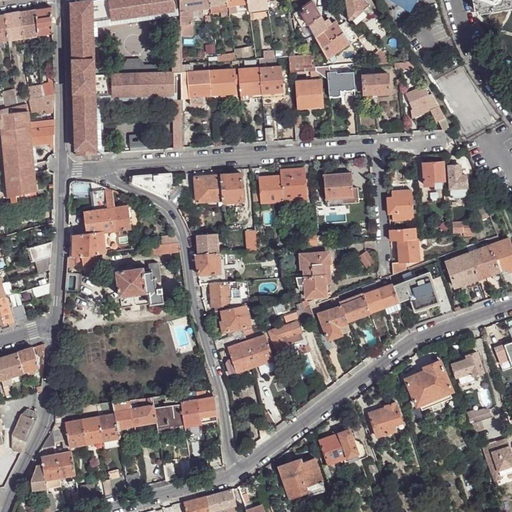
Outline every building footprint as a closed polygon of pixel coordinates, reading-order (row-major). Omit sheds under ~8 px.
[(72,4),(73,60),(94,59),(92,21),(92,0),(72,4)] [(109,0),(94,0),(92,0),(92,21),(97,20),(113,18),(109,0)] [(109,0),(113,18),(174,9),(174,1),(173,0),(109,0)] [(209,0),(179,0),(180,11),(180,15),(181,37),(191,37),(191,25),(192,25),(191,10),(210,7),(210,6),(209,0)] [(209,0),(210,6),(210,7),(211,13),(228,11),(227,3),(226,0),(209,0)] [(248,3),(247,0),(226,0),(227,3),(228,6),(236,5),(237,12),(249,11),(248,3)] [(268,8),(266,0),(247,0),(248,3),(249,11),(268,8)] [(345,0),(348,20),(348,22),(352,21),(357,16),(369,5),(364,0),(345,0)] [(477,7),(511,0),(473,0),(474,8),(477,7)] [(511,0),(477,7),(478,11),(511,4),(511,0)] [(294,14),(302,28),(308,25),(320,17),(311,1),(303,7),(294,13),(294,14)] [(377,7),(372,2),(369,5),(357,16),(362,22),(374,11),(377,15),(380,13),(377,7)] [(236,5),(228,6),(229,13),(237,12),(236,5)] [(51,7),(36,9),(38,35),(52,33),(51,7)] [(36,9),(20,12),(23,37),(38,35),(36,9)] [(20,12),(4,14),(8,40),(23,37),(20,12)] [(181,68),(181,64),(181,37),(180,15),(172,15),(173,73),(181,72),(181,68)] [(314,36),(315,37),(332,25),(328,19),(324,22),(320,17),(308,25),(314,36)] [(324,54),(326,58),(349,43),(339,26),(336,22),(332,25),(315,37),(321,47),(324,54)] [(389,62),(379,49),(372,54),(379,63),(389,62)] [(217,55),(218,62),(235,60),(234,54),(217,55)] [(289,57),(290,73),(305,71),(304,67),(312,66),(312,64),(311,56),(289,57)] [(74,92),(95,92),(94,75),(94,59),(73,60),(74,92)] [(112,68),(109,75),(111,74),(170,72),(163,66),(144,67),(140,60),(127,61),(123,68),(112,68)] [(260,68),(262,94),(283,92),(281,67),(260,68)] [(202,95),(211,95),(209,72),(193,73),(192,68),(181,68),(181,72),(181,80),(182,97),(189,96),(190,106),(203,105),(202,95)] [(241,95),(262,94),(260,68),(239,70),(240,75),(240,83),(241,95)] [(209,72),(211,95),(231,93),(236,93),(236,84),(235,76),(235,70),(209,72)] [(364,93),(363,75),(362,70),(355,71),(356,94),(364,93)] [(172,73),(170,72),(111,74),(113,95),(173,94),(173,89),(172,80),(172,73)] [(342,91),(355,90),(353,72),(337,73),(337,72),(328,72),(328,79),(330,97),(342,96),(342,91)] [(111,74),(109,75),(99,75),(94,75),(95,92),(94,96),(113,95),(111,74)] [(388,74),(363,75),(364,93),(364,94),(377,93),(377,94),(390,94),(388,74)] [(299,109),(322,107),(323,107),(321,80),(297,82),(299,109)] [(48,83),(41,85),(42,90),(42,96),(55,93),(54,82),(48,83)] [(41,84),(27,85),(28,93),(29,99),(42,96),(42,90),(41,85),(41,84)] [(432,94),(426,85),(406,94),(409,102),(413,110),(419,107),(431,102),(429,95),(432,94)] [(10,98),(3,100),(4,106),(16,102),(16,96),(15,89),(9,90),(10,98)] [(77,156),(96,155),(95,124),(95,100),(94,96),(95,92),(74,92),(77,156)] [(28,93),(16,96),(16,102),(28,100),(29,99),(28,93)] [(42,96),(29,99),(28,100),(31,113),(44,110),(55,108),(55,93),(42,96)] [(444,116),(432,94),(429,95),(431,102),(419,107),(421,113),(433,108),(440,123),(446,120),(444,116)] [(174,143),(183,142),(182,99),(174,99),(174,143)] [(0,127),(1,128),(8,197),(11,197),(12,202),(22,200),(21,195),(26,194),(26,203),(37,201),(31,145),(29,124),(27,111),(26,104),(4,110),(0,110),(0,127)] [(421,113),(419,107),(413,110),(410,112),(412,117),(415,116),(421,113)] [(296,140),(304,140),(302,117),(294,118),(296,140)] [(54,143),(54,119),(31,122),(29,124),(31,145),(50,143),(54,143)] [(450,129),(446,120),(440,123),(439,123),(443,130),(450,129)] [(266,142),(274,142),(273,128),(265,129),(266,142)] [(154,134),(130,135),(130,150),(155,150),(154,134)] [(425,186),(434,185),(434,181),(444,180),(443,162),(423,163),(425,186)] [(466,187),(467,187),(466,175),(460,176),(460,165),(448,166),(450,198),(467,196),(466,187)] [(304,169),(281,171),(281,177),(283,201),(291,201),(291,206),(294,208),(300,208),(302,205),(302,200),(306,200),(304,169)] [(325,200),(343,199),(354,198),(353,188),(352,173),(324,175),(325,200)] [(155,192),(167,199),(167,183),(172,183),(171,174),(130,177),(130,182),(155,192)] [(242,174),(221,175),(223,200),(223,203),(244,202),(242,174)] [(223,200),(221,175),(195,177),(197,203),(223,200)] [(283,201),(281,177),(260,178),(262,203),(283,201)] [(93,192),(95,210),(114,208),(112,190),(105,187),(105,190),(93,192)] [(354,198),(343,199),(344,203),(359,202),(358,188),(353,188),(354,198)] [(388,202),(389,213),(392,213),(393,216),(393,220),(414,218),(412,190),(392,192),(393,198),(393,202),(388,202)] [(95,210),(84,212),(87,234),(103,232),(132,228),(129,206),(114,208),(95,210)] [(462,232),(463,232),(462,216),(452,217),(453,233),(458,232),(459,241),(463,241),(462,232)] [(391,229),(391,241),(398,240),(416,238),(415,228),(391,229)] [(257,251),(256,230),(245,231),(247,251),(257,251)] [(87,234),(73,235),(73,256),(82,255),(97,253),(106,252),(103,232),(87,234)] [(201,254),(219,253),(218,233),(197,235),(197,245),(201,245),(201,254)] [(317,241),(316,233),(308,234),(309,246),(317,246),(317,241)] [(161,237),(162,245),(166,244),(179,243),(175,234),(161,237)] [(501,241),(497,235),(488,239),(490,245),(501,241)] [(416,238),(398,240),(399,262),(399,263),(403,262),(419,261),(418,238),(416,238)] [(501,241),(490,245),(499,271),(507,268),(508,272),(511,270),(511,246),(509,238),(505,240),(501,241)] [(50,257),(51,242),(28,248),(30,254),(28,254),(30,261),(32,260),(32,262),(35,261),(50,257)] [(179,243),(166,244),(167,253),(180,251),(180,245),(179,243)] [(162,245),(146,247),(147,256),(167,253),(166,244),(162,245)] [(499,271),(490,245),(469,253),(478,279),(499,271)] [(227,282),(225,252),(219,253),(220,273),(198,274),(200,284),(211,283),(227,282)] [(359,256),(366,269),(375,265),(369,252),(359,256)] [(97,253),(82,255),(83,264),(84,271),(99,269),(97,253)] [(220,273),(219,253),(201,254),(196,254),(195,254),(198,274),(220,273)] [(304,269),(304,277),(305,277),(325,275),(326,275),(325,265),(329,264),(331,264),(330,254),(318,255),(317,253),(300,254),(301,269),(304,269)] [(470,282),(478,279),(469,253),(446,261),(455,287),(470,282)] [(68,256),(68,266),(83,264),(82,255),(73,256),(68,256)] [(50,270),(50,257),(35,261),(38,273),(50,270)] [(438,262),(437,258),(404,271),(401,272),(402,275),(438,262)] [(149,264),(150,271),(152,271),(153,277),(155,277),(156,283),(162,282),(159,262),(149,264)] [(393,263),(394,275),(401,272),(404,271),(403,262),(399,263),(399,262),(393,263)] [(443,274),(438,262),(402,275),(404,281),(430,271),(432,278),(443,274)] [(116,272),(120,296),(149,292),(151,304),(164,302),(162,287),(157,288),(156,283),(155,277),(153,277),(152,271),(150,271),(144,272),(144,269),(116,272)] [(49,283),(50,270),(38,273),(35,274),(39,286),(49,283)] [(404,281),(393,285),(399,302),(409,298),(414,312),(441,302),(432,278),(430,271),(404,281)] [(67,272),(65,292),(78,293),(79,273),(67,272)] [(325,275),(305,277),(306,290),(306,297),(318,296),(319,293),(326,292),(326,283),(325,275)] [(304,277),(296,277),(299,290),(306,290),(305,277),(304,277)] [(227,282),(211,283),(212,307),(215,307),(230,306),(231,305),(230,297),(230,289),(238,289),(237,281),(227,282)] [(365,294),(379,289),(376,281),(362,287),(364,293),(365,294)] [(12,294),(8,282),(2,284),(6,296),(12,294)] [(48,289),(49,283),(39,286),(33,288),(34,294),(48,289)] [(379,289),(385,307),(399,302),(393,285),(393,284),(379,289)] [(371,312),(385,307),(379,289),(365,294),(371,312)] [(348,322),(371,313),(371,312),(365,294),(364,293),(341,301),(342,306),(348,322)] [(18,307),(14,294),(12,294),(6,296),(10,309),(18,307)] [(0,311),(10,309),(6,296),(0,297),(0,311)] [(230,308),(242,305),(242,296),(230,297),(231,305),(230,306),(230,308)] [(333,298),(316,304),(318,309),(335,302),(333,298)] [(304,309),(310,306),(316,304),(314,300),(308,302),(307,300),(303,301),(303,303),(304,309)] [(385,307),(387,312),(401,308),(399,302),(385,307)] [(314,318),(316,321),(321,319),(319,313),(318,309),(316,304),(310,306),(314,318)] [(251,326),(246,305),(242,305),(230,308),(222,310),(224,321),(221,322),(222,323),(220,323),(220,324),(221,330),(222,331),(223,330),(223,332),(234,329),(251,326)] [(301,323),(314,318),(310,306),(304,309),(300,310),(297,311),(299,317),(301,323)] [(339,326),(348,323),(348,322),(342,306),(319,313),(321,319),(328,340),(342,335),(342,334),(339,326)] [(0,325),(14,322),(10,309),(0,311),(0,325)] [(297,311),(284,316),(287,322),(299,317),(297,311)] [(289,351),(287,344),(303,339),(297,322),(270,331),(279,355),(289,351)] [(342,334),(351,331),(348,323),(339,326),(342,334)] [(233,335),(244,332),(252,328),(251,326),(234,329),(235,332),(232,333),(233,335)] [(240,340),(246,338),(245,335),(244,332),(233,335),(223,339),(224,343),(239,338),(240,340)] [(490,332),(484,334),(487,343),(493,341),(490,332)] [(247,342),(255,366),(274,360),(266,335),(247,342)] [(215,342),(218,351),(225,348),(224,343),(223,339),(215,342)] [(237,373),(255,366),(247,342),(228,348),(232,359),(229,360),(227,363),(230,373),(236,371),(237,373)] [(43,344),(35,346),(38,356),(43,355),(45,344),(44,344),(43,344)] [(33,369),(39,367),(33,347),(15,352),(22,372),(27,371),(28,375),(34,373),(33,369)] [(460,384),(468,381),(466,373),(471,371),(472,374),(483,371),(477,351),(466,355),(467,358),(452,363),(456,376),(458,375),(460,384)] [(15,352),(0,356),(0,379),(22,372),(15,352)] [(417,405),(419,403),(450,391),(452,390),(440,359),(423,366),(425,370),(405,378),(417,405)] [(6,395),(11,393),(8,384),(3,385),(6,395)] [(508,395),(506,387),(500,389),(502,397),(508,395)] [(450,391),(419,403),(422,410),(452,397),(450,391)] [(166,405),(182,403),(182,402),(181,398),(181,394),(165,396),(166,405)] [(218,420),(215,396),(198,399),(201,423),(218,420)] [(153,397),(137,399),(138,407),(154,404),(153,397)] [(185,426),(201,423),(198,399),(182,402),(182,403),(185,424),(185,426)] [(115,413),(118,429),(129,427),(134,426),(131,408),(132,408),(130,400),(113,402),(115,413)] [(393,424),(401,422),(395,401),(384,405),(384,407),(369,412),(377,436),(395,430),(393,424)] [(104,415),(115,413),(113,402),(96,404),(97,410),(103,409),(104,415)] [(175,426),(185,424),(182,403),(166,405),(159,407),(154,408),(157,422),(158,428),(173,426),(173,427),(175,426)] [(81,413),(97,410),(96,404),(80,407),(81,413)] [(154,404),(138,407),(132,408),(131,408),(134,426),(157,422),(154,408),(154,404)] [(64,415),(81,413),(80,407),(63,409),(64,415)] [(28,408),(23,412),(22,413),(12,435),(26,441),(36,420),(38,415),(36,412),(28,408)] [(479,421),(491,417),(488,409),(484,410),(484,408),(474,412),(473,410),(466,413),(470,424),(479,421)] [(61,422),(66,422),(64,415),(63,409),(56,410),(55,416),(55,423),(61,422)] [(103,440),(119,437),(119,435),(118,429),(115,413),(104,415),(99,416),(103,440)] [(87,443),(103,440),(99,416),(82,419),(87,443)] [(70,446),(87,443),(82,419),(66,422),(69,441),(70,446)] [(261,439),(268,433),(266,420),(258,422),(261,439)] [(482,427),(479,421),(470,424),(472,431),(482,427)] [(403,428),(401,422),(393,424),(395,430),(403,428)] [(52,429),(54,444),(65,441),(62,427),(52,429)] [(118,429),(119,435),(128,434),(129,427),(118,429)] [(319,439),(328,462),(342,457),(357,452),(349,429),(349,428),(338,431),(339,432),(319,439)] [(352,428),(349,429),(357,452),(342,457),(344,463),(367,455),(362,441),(356,439),(352,428)] [(42,446),(54,444),(52,429),(48,436),(48,437),(45,440),(42,446)] [(12,435),(11,449),(20,453),(26,441),(12,435)] [(492,472),(511,466),(511,454),(507,438),(483,445),(492,472)] [(70,481),(76,480),(75,474),(71,451),(67,452),(56,454),(60,477),(69,476),(70,481)] [(46,480),(60,477),(56,454),(41,456),(42,458),(42,465),(43,465),(46,480)] [(214,455),(206,457),(208,469),(215,468),(214,455)] [(306,486),(321,480),(322,479),(314,456),(302,461),(301,457),(278,466),(289,497),(307,491),(306,486)] [(192,474),(199,472),(197,458),(190,460),(192,474)] [(183,476),(192,474),(190,460),(181,461),(183,476)] [(173,462),(164,464),(166,480),(176,478),(173,462)] [(328,462),(322,464),(329,485),(335,483),(328,462)] [(376,463),(369,466),(372,473),(379,471),(376,463)] [(33,490),(47,487),(46,480),(43,465),(42,465),(36,466),(31,479),(33,490)] [(511,471),(511,466),(492,472),(494,480),(502,478),(501,475),(511,471)] [(129,491),(142,487),(138,473),(127,476),(129,491)] [(113,495),(126,491),(123,475),(110,477),(110,479),(113,495)] [(47,488),(61,485),(61,483),(60,477),(46,480),(47,487),(47,488)] [(106,497),(113,495),(110,479),(103,481),(106,497)] [(324,489),(321,480),(306,486),(307,491),(308,494),(324,489)] [(84,503),(97,499),(94,484),(86,485),(85,484),(80,484),(84,503)] [(239,489),(244,504),(249,502),(246,491),(245,491),(244,488),(239,489)] [(236,511),(231,489),(206,495),(210,511),(236,511)] [(210,511),(206,495),(184,501),(186,511),(210,511)] [(186,511),(184,501),(176,503),(178,511),(186,511)] [(272,509),(268,501),(260,504),(264,511),(272,509)] [(40,511),(49,511),(51,511),(50,503),(44,505),(40,505),(40,511)] [(246,509),(246,511),(263,511),(264,511),(260,504),(260,503),(252,507),(246,509)]
